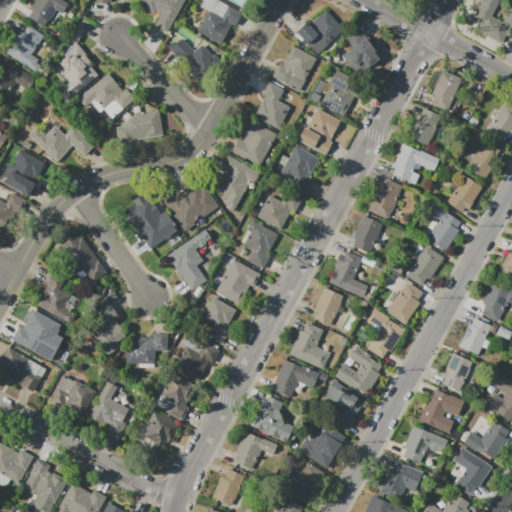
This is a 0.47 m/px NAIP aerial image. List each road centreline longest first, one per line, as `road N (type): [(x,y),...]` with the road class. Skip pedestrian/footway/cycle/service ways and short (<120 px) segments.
road 1 (residential): [(176,511),(188,475),(446,0)]
road 2 (residential): [(278,0),(200,144),(180,160),(118,171),(65,198),(0,300)]
road 3 (residential): [(511,188),(335,511)]
road 4 (residential): [(179,498),(0,403)]
road 5 (residential): [(78,188),(150,297)]
road 6 (residential): [(213,125),(118,36)]
